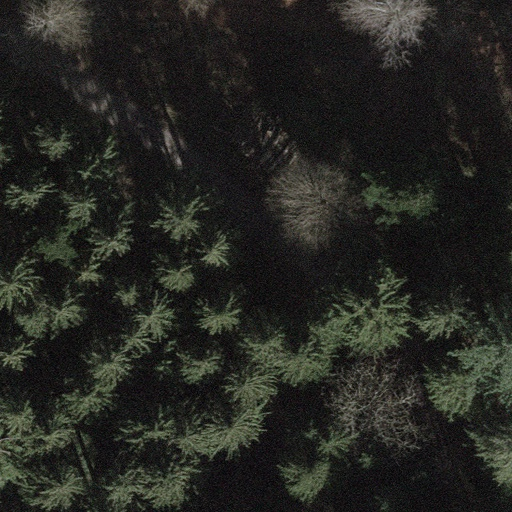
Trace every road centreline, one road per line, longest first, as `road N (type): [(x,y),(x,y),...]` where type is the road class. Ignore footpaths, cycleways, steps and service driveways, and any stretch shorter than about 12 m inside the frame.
road 1 (track): [(134,115),(511,417)]
road 2 (track): [(180,0),(462,46),(511,40)]
road 3 (track): [(0,43),(134,115)]
